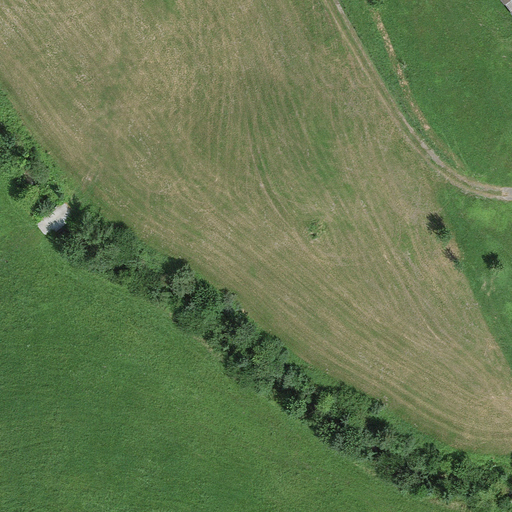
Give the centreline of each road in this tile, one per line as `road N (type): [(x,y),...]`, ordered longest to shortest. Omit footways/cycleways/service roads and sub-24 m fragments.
road 1 (track): [(511,196),(473,185),(440,160),(328,0)]
road 2 (track): [(104,0),(98,144),(68,206),(39,232)]
